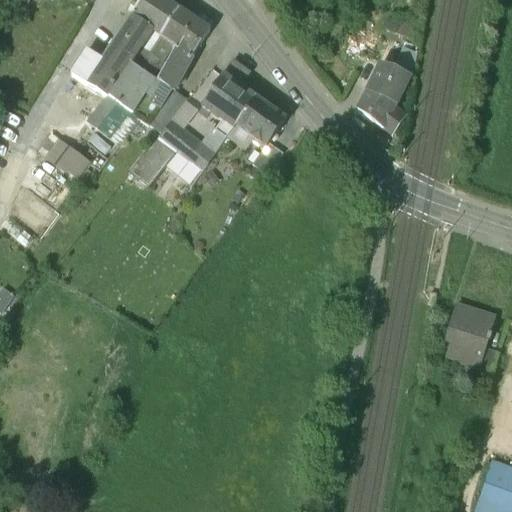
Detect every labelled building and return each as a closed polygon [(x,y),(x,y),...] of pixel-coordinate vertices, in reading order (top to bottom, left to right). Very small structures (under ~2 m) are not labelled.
[(33,0),(32,0),(8,0),(6,4),(26,14),(33,0)] [(178,13),(159,0),(142,0),(119,35),(118,37),(140,52),(152,34),(160,39),(178,13)] [(174,53),(157,85),(171,94),(172,94),(190,59),(208,33),(178,13),(160,39),(174,48),(171,51),(174,53)] [(420,26),(401,19),(395,35),(409,41),(416,44),(420,26)] [(391,33),(379,28),(372,43),(384,48),(391,33)] [(395,35),(391,33),(384,48),(402,56),(409,41),(395,35)] [(140,52),(118,37),(100,72),(81,59),(70,76),(106,101),(107,99),(130,66),(140,52)] [(174,48),(160,39),(149,56),(161,65),(171,51),(174,48)] [(402,56),(395,72),(410,79),(415,57),(417,45),(416,44),(409,41),(402,56)] [(233,64),(223,78),(237,88),(247,74),(233,64)] [(395,72),(381,65),(366,94),(396,107),(410,79),(395,72)] [(156,85),(130,66),(107,99),(149,129),(171,94),(157,85),(156,85)] [(223,78),(222,77),(200,108),(222,124),(233,131),(235,128),(255,100),(237,88),(223,78)] [(171,94),(149,129),(161,137),(170,124),(186,104),(172,94),(171,94)] [(396,107),(366,94),(357,112),(392,138),(405,119),(394,111),(396,107)] [(285,122),(255,100),(235,128),(248,138),(249,138),(260,146),(265,149),(265,150),(268,146),(285,122)] [(190,140),(170,124),(161,137),(158,140),(178,155),(189,141),(190,140)] [(213,131),(199,148),(214,158),(233,131),(222,124),(215,133),(213,131)] [(199,148),(189,141),(178,155),(202,174),(214,158),(199,148)] [(77,156),(58,143),(44,162),(63,175),(66,172),(77,156)] [(155,144),(130,175),(149,190),(173,158),(155,144)] [(268,146),(265,150),(265,149),(252,167),(265,177),(283,156),(268,146)] [(77,156),(66,172),(79,182),(91,167),(77,156)] [(493,322),(454,309),(448,328),(455,330),(445,359),(476,369),(478,369),(484,351),(486,344),(488,344),(490,338),(488,337),(493,322)] [(499,356),(484,351),(478,369),(476,369),(474,376),(491,381),(499,356)] [(511,511),(511,469),(490,462),(472,511),(511,511)]
